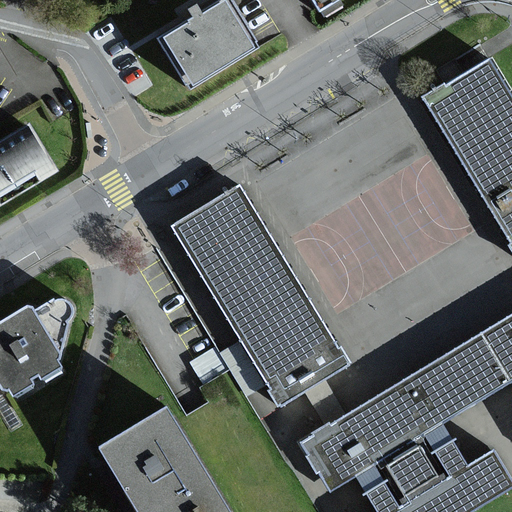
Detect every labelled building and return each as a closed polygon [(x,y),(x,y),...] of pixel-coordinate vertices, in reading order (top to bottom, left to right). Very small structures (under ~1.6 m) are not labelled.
[(230,0),(221,0),(158,38),(190,90),(260,47),(235,8),(230,0)] [(354,0),(314,0),(326,18),(354,0)] [(511,80),(496,52),(426,93),(511,238),(511,80)] [(0,206),(62,170),(32,119),(0,137),(0,206)] [(245,180),(174,223),(285,405),(306,392),(315,386),(327,379),(355,362),(245,180)] [(200,279),(185,288),(219,342),(234,333),(200,279)] [(65,372),(60,363),(68,358),(77,308),(58,300),(36,311),(32,304),(0,324),(0,391),(5,388),(9,395),(14,392),(19,399),(38,388),(35,381),(43,376),(47,383),(65,372)] [(326,425),(303,439),(334,490),(361,473),(384,511),(472,511),(511,488),(511,468),(499,446),(473,462),(448,421),(511,382),(511,313),(347,413),(326,425)] [(315,386),(306,392),(326,425),(347,413),(327,379),(315,386)] [(144,511),(157,511),(217,476),(175,405),(105,447),(144,511)] [(238,511),(217,476),(157,511),(238,511)]
